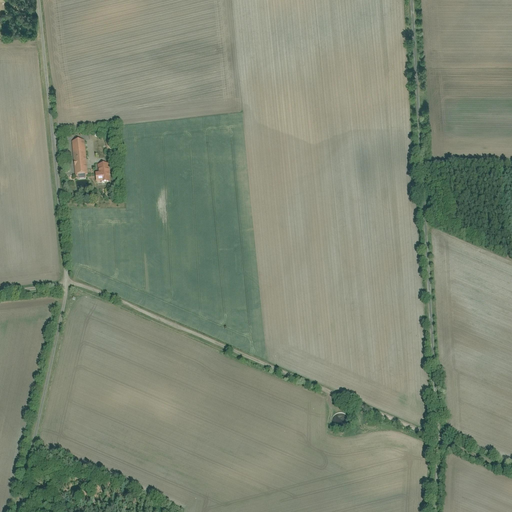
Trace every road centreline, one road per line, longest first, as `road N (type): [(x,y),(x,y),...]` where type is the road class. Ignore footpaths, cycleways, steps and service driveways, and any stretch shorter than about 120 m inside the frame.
road 1 (track): [(511,473),(98,289),(66,282),(0,292)]
road 2 (unclassified): [(37,0),(66,282),(19,511)]
road 3 (unclassified): [(435,511),(438,441),(412,0)]
